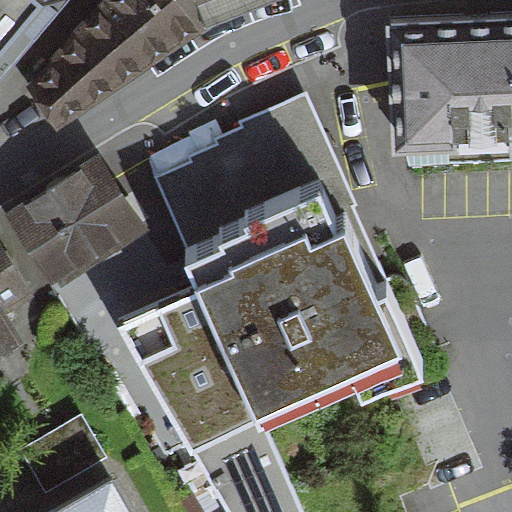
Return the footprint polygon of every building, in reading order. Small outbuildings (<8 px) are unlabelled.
[(0,0),(0,57),(49,0),(0,0)] [(112,0),(36,79),(61,114),(205,15),(194,0),(112,0)] [(194,0),(205,15),(243,0),(194,0)] [(511,7),(398,13),(404,150),(511,145),(511,7)] [(202,162),(168,175),(206,269),(261,404),(358,365),(362,377),(425,351),(384,251),(379,253),(312,88),(251,112),(255,122),(222,135),(225,142),(198,153),(202,162)] [(18,206),(51,262),(140,210),(107,154),(18,206)] [(0,221),(0,330),(24,316),(2,280),(26,265),(0,221)] [(297,511),(304,509),(261,404),(206,269),(118,308),(238,511),(297,511)] [(141,511),(111,456),(7,511),(141,511)]
